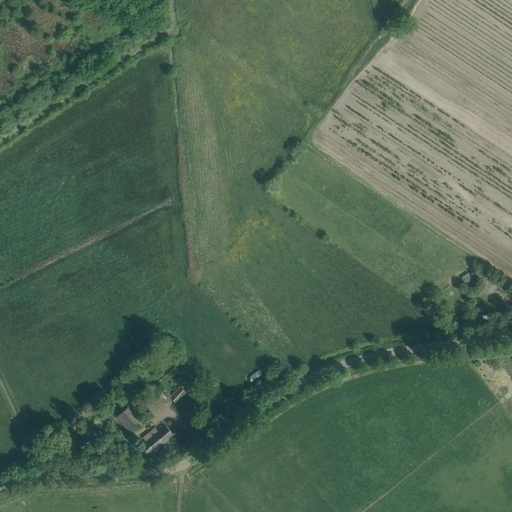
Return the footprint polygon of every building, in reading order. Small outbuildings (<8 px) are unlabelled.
[(466,288),(475,280),(468,273),(460,281),(466,288)] [(122,381),(128,389),(152,369),(145,361),(122,381)] [(146,408),(152,415),(165,404),(163,402),(170,397),(176,404),(186,393),(180,387),(171,395),(166,390),(146,408)] [(196,421),(212,403),(205,396),(188,414),(196,421)] [(116,417),(131,434),(146,421),(132,404),(116,417)] [(142,446),(144,448),(150,456),(174,435),(166,425),(158,432),(155,427),(143,438),(146,442),(142,446)]
